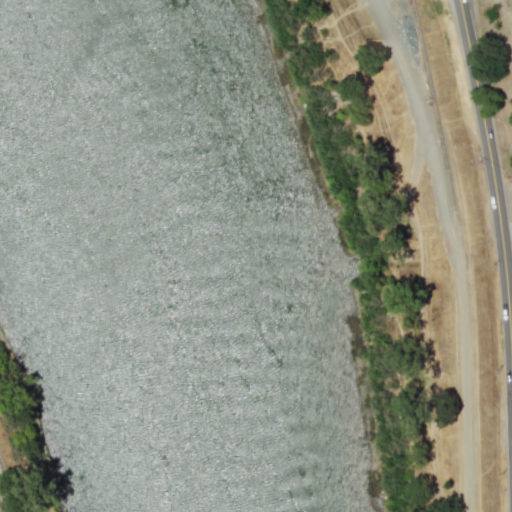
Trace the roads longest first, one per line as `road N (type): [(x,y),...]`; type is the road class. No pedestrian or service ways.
road 1 (primary): [(497,203),(458,0)]
road 2 (primary): [(511,396),(497,203)]
